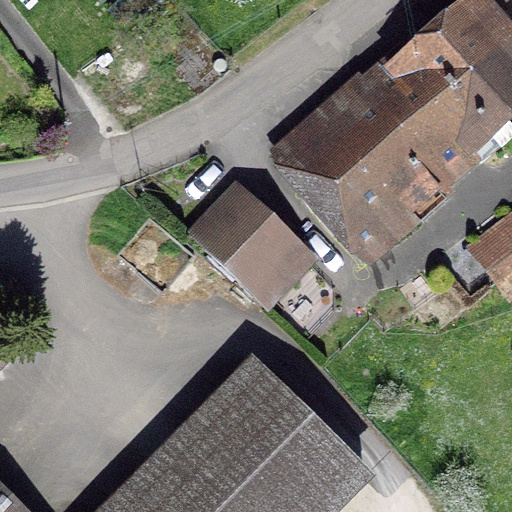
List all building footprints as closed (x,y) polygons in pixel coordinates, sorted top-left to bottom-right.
[(479,5),(401,73),(411,84),(383,107),(363,81),(272,154),(318,207),(511,42),(479,5)] [(511,41),(511,42),(318,207),(364,261),(443,193),(435,184),(511,118),(511,41)] [(187,234),(265,308),(313,259),(235,184),(187,234)] [(508,299),(511,295),(511,261),(503,250),(511,242),(511,214),(469,248),(508,299)] [(0,368),(17,352),(0,334),(0,368)] [(257,369),(115,511),(329,511),(364,477),(257,369)] [(0,511),(15,511),(0,497),(0,511)]
